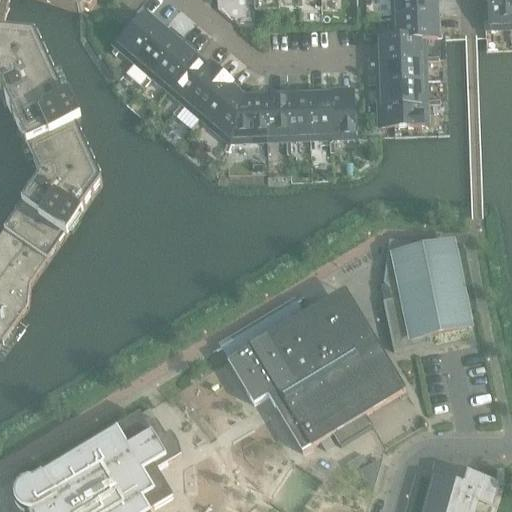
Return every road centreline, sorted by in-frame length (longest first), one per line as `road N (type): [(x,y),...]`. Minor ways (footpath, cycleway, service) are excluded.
road 1 (residential): [(180,0),(258,67),(356,65)]
road 2 (residential): [(511,448),(428,450),(404,464),(391,511)]
